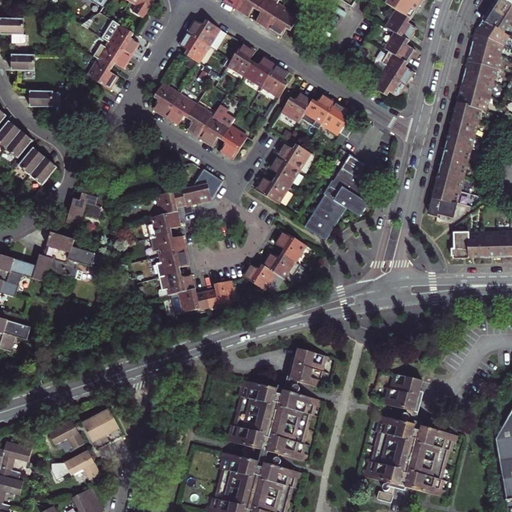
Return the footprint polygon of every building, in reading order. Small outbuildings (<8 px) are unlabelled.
[(131,0),(137,4),(133,11),(144,17),(154,0),(131,0)] [(236,9),(241,0),(223,0),(223,1),(236,9)] [(254,8),(258,10),(264,0),(241,0),(236,9),(249,17),(254,8)] [(269,30),(283,7),(278,3),(280,0),(264,0),(258,10),(262,13),(256,21),(269,30)] [(389,0),(387,4),(397,11),(411,19),(423,0),(389,0)] [(505,34),(511,22),(511,0),(496,0),(476,34),(432,201),(429,212),(432,212),(431,215),(439,217),(439,214),(455,218),(482,111),(487,113),(504,47),(510,38),(505,34)] [(287,28),(291,31),(300,17),(283,7),(269,30),(281,37),(287,28)] [(395,33),(410,41),(418,28),(409,23),(411,19),(397,11),(387,27),(395,33)] [(24,19),(7,19),(1,18),(1,34),(12,34),(12,43),(24,43),(26,41),(26,34),(24,34),(24,19)] [(216,50),(227,33),(206,20),(204,24),(195,19),(187,32),(209,46),(216,50)] [(133,56),(141,43),(131,37),(134,33),(120,25),(110,42),(133,56)] [(199,63),(209,46),(187,32),(179,44),(188,50),(185,54),(199,63)] [(407,45),(410,41),(395,33),(386,49),(389,51),(408,63),(416,51),(407,45)] [(133,56),(110,42),(107,46),(102,43),(94,55),(99,58),(113,67),(115,63),(125,69),(133,56)] [(243,43),(229,65),(246,76),(255,62),(251,59),(256,51),(243,43)] [(408,63),(389,51),(383,63),(387,66),(384,71),(407,86),(414,75),(414,72),(406,67),(408,63)] [(35,55),(12,54),(12,70),(35,71),(35,55)] [(255,62),(246,76),(263,86),(277,64),(264,56),(259,65),(255,62)] [(110,71),(113,67),(99,58),(88,75),(111,90),(120,77),(110,71)] [(277,64),(263,86),(280,98),(289,84),(285,81),(290,72),(277,64)] [(400,98),(407,86),(384,71),(374,87),(389,97),(391,93),(400,98)] [(166,117),(180,94),(163,83),(155,98),(159,100),(153,109),(166,117)] [(54,91),(30,91),(30,107),(54,107),(54,91)] [(296,100),(291,97),(282,111),(300,122),(302,118),(314,100),(302,92),(296,100)] [(318,102),(314,100),(302,118),(314,125),(317,121),(322,124),(336,101),(323,93),(318,102)] [(180,94),(166,117),(179,125),(184,116),(189,119),(197,105),(180,94)] [(322,124),(339,135),(340,133),(348,121),(343,118),(349,109),(336,101),(322,124)] [(200,138),(214,116),(197,105),(189,119),(193,121),(187,130),(200,138)] [(218,110),(214,116),(200,138),(213,146),(219,137),(222,140),(231,126),(235,120),(218,110)] [(0,142),(7,148),(21,131),(10,121),(0,132),(0,142)] [(340,133),(348,137),(355,126),(348,121),(340,133)] [(248,137),(231,126),(222,140),(227,143),(222,152),(234,159),(248,137)] [(18,158),(30,144),(33,140),(21,131),(7,148),(18,158)] [(286,143),(278,156),(300,170),(311,153),(297,145),(295,149),(286,143)] [(31,175),(46,157),(34,147),(19,165),(31,175)] [(371,186),(361,180),(359,178),(361,175),(367,165),(351,155),(335,181),(332,180),(324,194),(326,195),(306,227),(324,238),(344,206),(359,214),(367,202),(363,199),(371,186)] [(290,187),(300,170),(278,156),(270,169),(279,174),(276,178),(290,187)] [(58,167),(46,157),(31,175),(43,185),(58,167)] [(224,181),(204,169),(194,187),(183,189),(186,204),(187,206),(212,201),(224,181)] [(375,171),(361,175),(359,178),(361,180),(376,176),(375,171)] [(279,204),(290,187),(276,178),(273,182),(265,177),(257,189),(279,204)] [(183,189),(158,195),(163,214),(179,211),(178,206),(186,204),(183,189)] [(80,200),(74,198),(67,222),(80,226),(84,214),(99,219),(103,207),(96,205),(98,197),(83,193),(80,200)] [(151,238),(173,233),(171,228),(182,225),(179,211),(163,214),(152,217),(153,223),(147,224),(151,238)] [(277,244),(286,249),(283,253),(296,262),(307,245),(285,231),(277,244)] [(511,257),(511,231),(454,234),(455,250),(452,250),(453,257),(455,257),(455,259),(464,259),(477,259),(491,258),(503,258),(511,257)] [(68,264),(73,246),(75,239),(51,232),(44,255),(44,256),(68,264)] [(161,256),(187,250),(184,235),(174,237),(173,233),(151,238),(154,252),(160,250),(161,256)] [(95,254),(73,246),(68,264),(65,275),(75,279),(80,263),(92,267),(95,254)] [(160,277),(182,272),(181,267),(191,265),(187,250),(161,256),(162,262),(156,263),(160,277)] [(296,262),(283,253),(280,257),(272,252),(264,265),(278,274),(286,279),(290,274),(295,277),(302,265),(296,262)] [(15,258),(0,253),(0,279),(7,282),(15,258)] [(46,282),(50,270),(65,275),(68,264),(44,256),(44,255),(40,254),(37,265),(33,278),(46,282)] [(23,275),(33,278),(37,265),(15,258),(7,282),(20,285),(23,275)] [(244,276),(267,291),(278,274),(264,265),(261,269),(252,263),(244,276)] [(170,295),(180,293),(196,289),(193,274),(183,277),(182,272),(160,277),(162,289),(159,290),(158,292),(159,298),(170,295)] [(7,282),(0,279),(0,296),(1,292),(16,296),(20,285),(7,282)] [(207,291),(210,307),(212,314),(221,312),(220,304),(236,301),(232,280),(216,284),(217,289),(207,291)] [(196,289),(180,293),(185,313),(210,307),(207,291),(197,293),(196,289)] [(236,301),(220,304),(221,312),(238,309),(236,301)] [(158,313),(148,316),(151,323),(160,320),(158,313)] [(9,320),(0,317),(0,344),(1,345),(9,320)] [(32,327),(9,320),(1,345),(0,348),(10,351),(15,336),(27,340),(32,327)] [(316,351),(292,345),(284,376),(318,385),(320,379),(311,376),(313,368),(312,367),(316,351)] [(415,377),(389,371),(383,395),(375,393),(373,399),(407,408),(415,377)] [(277,387),(233,376),(231,384),(239,386),(236,395),(235,395),(228,423),(229,424),(227,432),(219,430),(217,437),(266,449),(300,459),(302,452),(295,450),(297,441),(298,442),(306,413),(304,413),(306,404),(313,406),(316,397),(277,387)] [(83,417),(77,420),(92,447),(110,437),(118,433),(105,406),(96,410),(83,417)] [(413,422),(371,411),(369,419),(376,421),(374,429),(372,429),(365,458),(367,459),(364,468),(356,466),(355,472),(399,483),(438,493),(439,487),(431,485),(433,476),(435,476),(443,447),(441,447),(443,438),(452,440),(454,432),(413,422)] [(511,413),(497,440),(508,500),(511,499),(511,413)] [(66,416),(43,429),(50,442),(63,435),(68,446),(79,440),(66,416)] [(1,438),(0,442),(0,465),(6,467),(9,452),(24,456),(27,444),(1,438)] [(85,477),(96,471),(83,447),(60,460),(47,461),(46,466),(51,476),(65,469),(66,471),(78,465),(85,477)] [(260,460),(214,448),(212,456),(220,458),(218,467),(217,467),(209,495),(211,495),(208,504),(201,502),(199,509),(209,511),(279,511),(287,485),(286,484),(288,475),(295,477),(297,470),(260,460)] [(0,465),(0,489),(15,492),(18,479),(14,478),(16,470),(6,467),(0,465)] [(90,511),(99,507),(87,484),(69,494),(75,508),(67,511),(90,511)] [(0,511),(9,511),(10,511),(5,510),(7,503),(0,501),(0,511)]
